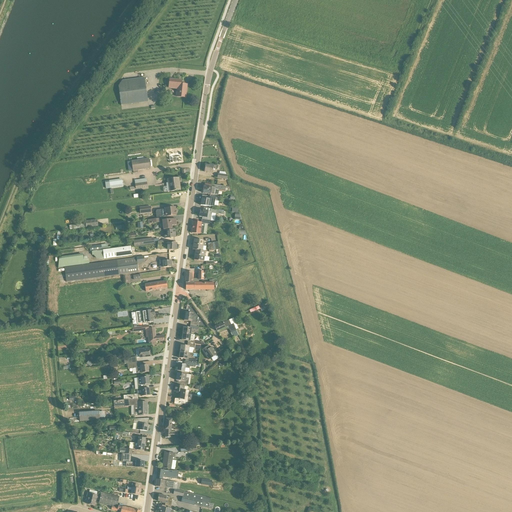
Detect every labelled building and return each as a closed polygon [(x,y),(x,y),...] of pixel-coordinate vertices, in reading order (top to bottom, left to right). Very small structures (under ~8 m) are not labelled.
[(144,78),(122,81),(118,86),(121,105),(148,102),(144,78)] [(187,85),(179,84),(179,80),(170,79),(169,88),(177,89),(176,97),(184,98),(185,90),(186,90),(187,85)] [(138,173),(137,170),(150,169),(148,159),(131,161),(133,173),(138,173)] [(204,172),(212,173),(213,169),(217,170),(218,166),(209,165),(209,166),(205,165),(204,172)] [(167,180),(168,183),(166,184),(167,192),(172,191),(180,190),(178,178),(167,180)] [(122,179),(105,182),(106,189),(123,186),(122,179)] [(225,187),(224,187),(211,185),(211,188),(203,186),(202,193),(210,194),(214,195),(215,190),(219,190),(224,191),(225,187)] [(205,196),(205,199),(202,198),(201,205),(209,207),(209,206),(214,207),(215,201),(220,202),(220,198),(212,197),(205,196)] [(164,209),(159,210),(160,217),(165,216),(165,217),(176,216),(175,207),(164,209)] [(202,220),(203,220),(211,221),(212,214),(223,215),(224,211),(211,209),(211,212),(208,212),(208,211),(200,210),(199,217),(202,217),(202,220)] [(175,219),(162,220),(163,230),(172,229),(171,226),(176,225),(175,219)] [(199,234),(199,233),(203,234),(205,224),(214,225),(215,222),(211,221),(203,220),(202,223),(193,222),(192,233),(199,234)] [(247,235),(243,226),(239,225),(238,235),(247,235)] [(175,237),(175,230),(165,231),(166,235),(164,235),(164,238),(175,237)] [(176,250),(176,244),(167,243),(167,245),(164,244),(163,254),(173,253),(173,250),(176,250)] [(108,249),(102,250),(104,259),(132,255),(130,246),(111,249),(108,249)] [(58,268),(69,266),(67,256),(59,257),(58,268)] [(144,257),(64,267),(66,282),(138,272),(137,264),(141,264),(141,263),(145,263),(144,257)] [(185,283),(186,283),(199,283),(199,282),(198,282),(199,280),(203,280),(203,271),(198,271),(198,279),(193,279),(194,273),(186,272),(185,283)] [(199,283),(186,283),(186,290),(214,290),(214,289),(214,280),(209,280),(209,282),(199,282),(199,283)] [(166,281),(145,284),(146,292),(167,288),(166,281)] [(138,312),(139,324),(154,322),(153,316),(155,316),(154,310),(138,312)] [(197,315),(196,315),(193,315),(193,314),(185,312),(185,313),(184,320),(184,321),(191,322),(190,326),(198,327),(199,323),(196,322),(197,315)] [(217,332),(228,327),(231,333),(236,330),(234,327),(235,327),(233,324),(231,325),(229,321),(215,327),(217,332)] [(182,334),(191,335),(192,330),(198,331),(198,327),(190,326),(190,328),(183,327),(182,334)] [(149,329),(150,337),(148,338),(149,342),(152,342),(152,345),(156,345),(156,342),(164,341),(163,336),(155,337),(154,329),(149,329)] [(188,344),(201,346),(201,347),(205,345),(203,342),(194,341),(195,335),(191,335),(182,334),(181,340),(188,341),(188,344)] [(201,347),(201,346),(188,344),(187,346),(180,345),(180,346),(181,346),(180,352),(189,353),(190,348),(194,349),(194,350),(200,351),(201,347)] [(208,346),(202,350),(209,360),(217,355),(212,347),(210,348),(208,346)] [(150,357),(149,348),(138,350),(139,358),(150,357)] [(193,363),(196,363),(196,359),(192,359),(193,353),(189,353),(180,352),(179,358),(186,359),(185,362),(192,363),(193,363)] [(140,362),(137,363),(127,364),(128,369),(136,369),(136,374),(140,373),(141,374),(149,372),(148,365),(140,366),(140,362)] [(185,372),(185,368),(189,369),(190,367),(195,368),(196,363),(193,363),(192,363),(185,362),(184,362),(184,365),(178,364),(177,371),(185,372)] [(177,373),(176,376),(176,381),(181,381),(181,384),(188,385),(189,378),(186,378),(186,374),(177,373)] [(138,390),(140,390),(149,388),(148,385),(149,385),(148,377),(136,378),(138,390)] [(174,392),(181,392),(180,395),(185,396),(187,395),(188,391),(184,391),(184,387),(175,385),(174,392)] [(140,390),(138,390),(137,390),(137,394),(128,395),(128,399),(132,398),(132,399),(133,399),(133,400),(138,400),(137,396),(141,396),(141,397),(150,395),(149,388),(140,390)] [(131,415),(135,415),(142,415),(142,416),(143,416),(143,415),(147,415),(147,402),(138,403),(138,400),(133,400),(133,399),(132,399),(132,398),(128,399),(128,395),(124,396),(124,400),(114,401),(114,407),(124,406),(124,407),(131,406),(131,415)] [(134,419),(134,420),(133,422),(133,424),(137,424),(136,430),(146,431),(147,425),(148,425),(149,419),(134,419)] [(172,426),(172,420),(166,419),(165,438),(177,438),(178,432),(173,432),(174,426),(172,426)] [(137,444),(135,443),(133,443),(132,449),(137,450),(143,451),(144,445),(137,444)] [(162,468),(171,469),(173,461),(174,461),(175,454),(165,452),(162,468)] [(128,469),(126,480),(141,482),(142,475),(139,475),(140,469),(133,468),(133,469),(128,469)] [(158,469),(156,480),(162,481),(162,480),(163,474),(166,474),(166,475),(170,476),(171,471),(167,471),(158,469)] [(162,481),(156,480),(155,487),(168,488),(173,489),(174,482),(162,480),(162,481)] [(132,484),(132,488),(128,487),(127,487),(127,490),(119,489),(119,492),(139,495),(140,492),(141,490),(140,490),(140,489),(138,489),(138,485),(132,484)] [(97,495),(88,493),(87,498),(88,498),(87,504),(94,506),(97,495)] [(140,511),(141,511),(118,506),(118,508),(117,508),(119,497),(101,493),(99,503),(112,507),(111,510),(117,511),(118,510),(121,511),(120,511),(140,511)] [(157,501),(162,502),(162,503),(170,504),(171,497),(158,495),(157,501)] [(183,496),(182,496),(181,503),(194,506),(194,504),(202,505),(203,501),(183,496)]
